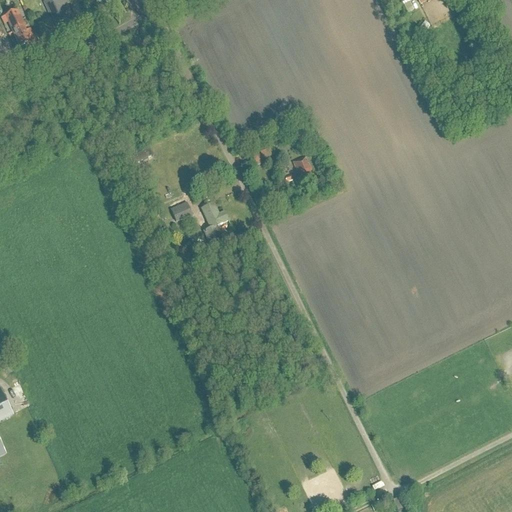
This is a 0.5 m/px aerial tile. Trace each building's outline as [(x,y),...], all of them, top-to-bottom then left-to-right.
[(63,8),(59,0),(52,0),(44,4),(49,14),(51,13),(57,29),(67,24),(63,15),(65,15),(62,8),(63,8)] [(26,32),(24,27),(20,18),(9,23),(20,47),(25,44),(27,49),(32,47),(33,41),(28,30),(26,32)] [(249,153),(251,158),(255,165),(273,157),(267,144),(249,153)] [(129,160),(132,167),(152,157),(148,150),(129,160)] [(298,192),(303,190),(317,185),(313,173),(312,174),(306,160),(293,165),(297,174),(298,174),(300,179),(294,181),(298,192)] [(192,216),(187,205),(171,212),(176,223),(192,216)] [(220,239),(215,228),(228,222),(225,214),(218,217),(213,206),(202,210),(211,231),(205,233),(210,243),(220,239)] [(0,453),(2,452),(0,448),(0,421),(11,416),(0,395),(0,394),(0,453)]
